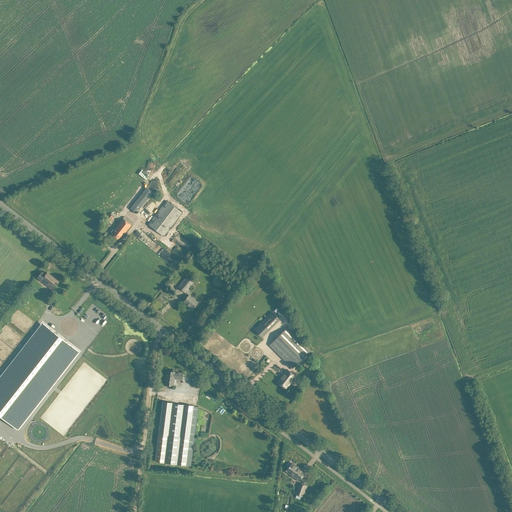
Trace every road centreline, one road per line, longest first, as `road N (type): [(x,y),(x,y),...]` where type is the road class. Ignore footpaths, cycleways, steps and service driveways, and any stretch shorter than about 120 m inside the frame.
road 1 (tertiary): [(396,511),(0,206)]
road 2 (track): [(135,511),(158,337)]
